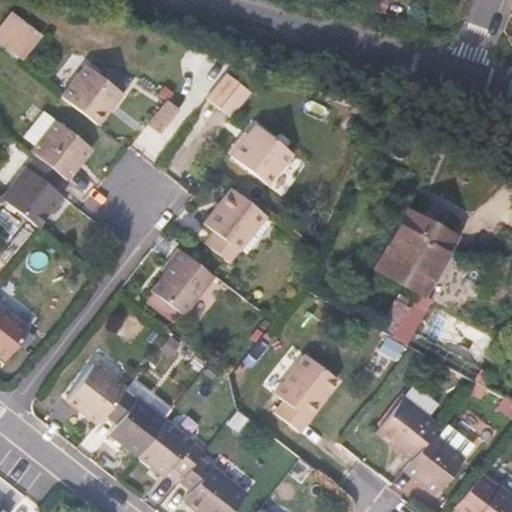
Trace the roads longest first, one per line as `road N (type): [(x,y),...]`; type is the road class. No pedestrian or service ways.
road 1 (tertiary): [(180,0),(475,78)]
road 2 (residential): [(0,417),(150,220)]
road 3 (residential): [(116,511),(0,420)]
